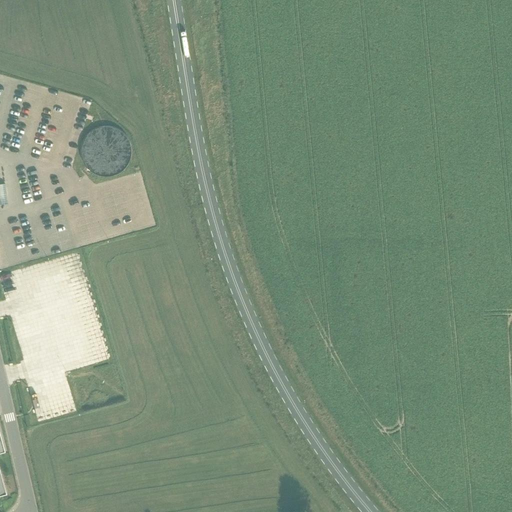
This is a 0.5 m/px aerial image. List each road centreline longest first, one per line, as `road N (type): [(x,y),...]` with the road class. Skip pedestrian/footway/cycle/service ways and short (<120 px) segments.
road 1 (primary): [(370,511),(278,379),(247,315),(206,187),(173,0)]
road 2 (tertiary): [(30,511),(0,376)]
